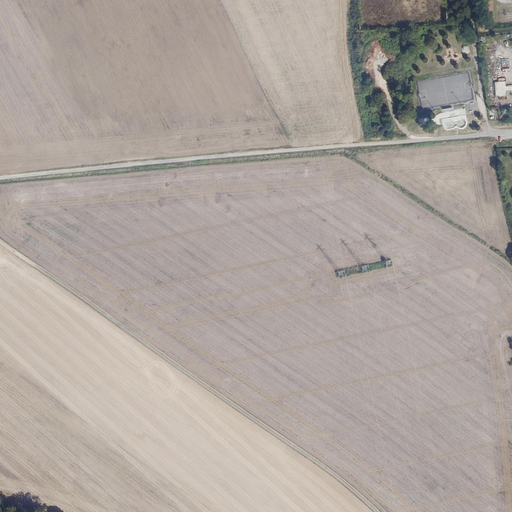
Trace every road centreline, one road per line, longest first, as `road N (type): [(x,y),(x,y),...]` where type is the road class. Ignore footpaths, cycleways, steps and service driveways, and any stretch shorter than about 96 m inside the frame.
road 1 (track): [(0,240),(212,384)]
road 2 (track): [(378,511),(349,482),(212,384)]
